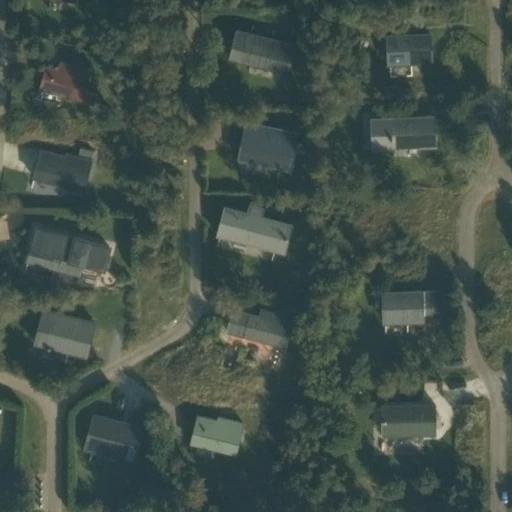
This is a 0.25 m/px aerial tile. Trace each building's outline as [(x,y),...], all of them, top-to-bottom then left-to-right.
[(230,58),(288,73),(295,45),(237,30),(230,58)] [(389,64),(432,62),(430,34),(387,36),(389,64)] [(90,70),(77,66),(60,62),(58,70),(46,66),(40,89),(93,103),(96,94),(84,91),(90,70)] [(375,127),(372,127),(373,150),(393,149),(393,146),(420,145),(420,148),(436,147),(435,116),(391,118),(374,119),(375,127)] [(239,159),(274,166),(275,162),(290,165),(289,170),(290,170),(294,153),(296,143),(298,133),(297,133),(295,141),(280,138),(281,130),(246,123),(239,159)] [(296,143),(294,153),(302,155),(304,144),(296,143)] [(80,147),(78,156),(92,159),(94,151),(80,147)] [(41,150),(34,178),(84,191),(92,160),(66,154),(66,156),(41,150)] [(435,201),(373,204),(373,206),(379,206),(380,236),(415,234),(415,237),(414,237),(414,238),(437,237),(435,201)] [(217,235),(284,253),(291,225),(261,217),(263,209),(250,206),(247,218),(224,212),(217,235)] [(36,228),(28,261),(67,271),(70,261),(84,264),(104,269),(110,247),(36,228)] [(437,313),(437,304),(437,291),(384,292),(384,306),(384,323),(423,321),(422,313),(437,313)] [(95,323),(44,309),(35,344),(68,352),(70,342),(89,347),(95,323)] [(227,333),(285,346),(292,315),(277,311),(276,313),(260,309),(259,316),(232,310),(227,333)] [(383,435),(435,434),(435,404),(382,405),(383,435)] [(142,428),(93,416),(85,448),(134,461),(142,428)] [(191,442),(222,450),(236,453),(243,423),(218,417),(217,420),(197,416),(191,442)] [(135,418),(133,426),(141,428),(143,420),(135,418)]
